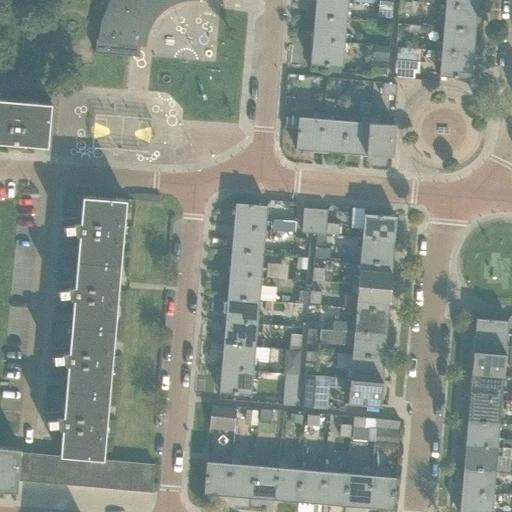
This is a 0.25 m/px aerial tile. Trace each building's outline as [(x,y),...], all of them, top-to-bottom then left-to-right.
[(111,0),(110,1),(109,4),(107,7),(105,13),(103,19),(102,23),(101,26),(100,32),(99,38),(95,38),(94,52),(138,56),(139,42),(137,42),(137,38),(138,34),(139,30),(140,27),(142,23),(144,20),(146,16),(148,13),(150,10),(153,7),(156,5),(159,2),(162,0),(161,0),(111,0)] [(352,5),(352,0),(314,0),(313,16),(345,19),(347,4),(352,5)] [(389,17),(391,0),(385,0),(378,0),(377,16),(389,17)] [(410,14),(411,1),(399,0),(398,13),(410,14)] [(474,30),(476,6),(439,3),(438,12),(443,13),(442,27),(474,30)] [(344,33),(345,19),(313,16),(312,39),(349,43),(349,34),(344,33)] [(472,53),(474,30),(442,27),(441,42),(436,41),(435,50),(472,53)] [(348,52),(349,43),(312,39),(309,64),(329,65),(341,66),(343,51),(348,52)] [(387,59),(387,45),(374,44),(373,58),(387,59)] [(430,60),(431,49),(399,46),(398,54),(394,54),(393,70),(406,71),(407,58),(430,60)] [(470,78),(472,53),(435,50),(434,59),(439,59),(438,75),(470,78)] [(387,60),(370,59),(369,76),(386,77),(387,60)] [(313,86),(313,76),(302,75),(301,85),(313,86)] [(394,95),(395,83),(382,82),(381,93),(394,95)] [(47,146),(50,102),(0,97),(0,142),(8,143),(7,146),(20,147),(20,144),(47,146)] [(358,101),(357,114),(369,115),(370,102),(367,102),(358,101)] [(319,150),(322,113),(313,113),(313,118),(297,117),(296,128),(295,148),(319,150)] [(343,152),(346,121),(331,119),(331,114),(322,113),(319,150),(343,152)] [(284,127),(296,128),(297,117),(285,116),(284,127)] [(367,155),(370,118),(361,117),(361,122),(346,121),(343,152),(367,155)] [(370,118),(367,155),(391,157),(394,125),(378,124),(378,118),(370,118)] [(75,260),(120,264),(125,199),(81,195),(79,222),(76,222),(75,234),(78,234),(75,260)] [(232,227),(269,230),(270,221),(265,221),(266,205),(234,202),(232,227)] [(301,232),(313,233),(315,209),(303,208),(301,232)] [(326,210),(315,209),(313,233),(324,234),(326,210)] [(356,237),(393,240),(395,216),(363,213),(362,223),(353,222),(352,232),(356,233),(356,237)] [(336,232),(337,218),(326,218),(325,231),(336,232)] [(283,230),(294,231),(295,221),(284,220),(283,230)] [(269,239),(269,230),(232,227),(230,250),(262,253),(263,238),(269,239)] [(391,264),(393,240),(356,237),(355,246),(361,247),(359,261),(391,264)] [(307,256),(308,240),(295,239),(294,255),(307,256)] [(329,248),(314,247),(314,256),(328,257),(329,248)] [(261,267),(262,253),(230,250),(228,274),(265,277),(266,268),(261,267)] [(307,257),(297,256),(295,268),(306,269),(307,257)] [(114,329),(120,264),(75,260),(73,286),(71,286),(69,299),(72,299),(70,325),(114,329)] [(389,287),(391,264),(359,261),(358,276),(353,275),(352,284),(389,287)] [(322,281),(323,267),(312,266),(311,280),(322,281)] [(265,286),(265,277),(228,274),(226,297),(258,300),(259,285),(265,286)] [(307,298),(308,284),(299,284),(298,297),(307,298)] [(387,310),(389,287),(352,284),(351,293),(357,293),(355,308),(387,310)] [(319,303),(320,290),(309,290),(308,303),(319,303)] [(257,314),(258,300),(226,297),(224,320),(261,323),(262,315),(257,314)] [(304,316),(305,303),(294,303),(293,316),(304,316)] [(385,334),(387,310),(355,308),(354,322),(349,322),(348,330),(348,331),(385,334)] [(475,318),(472,350),(489,352),(489,344),(510,345),(511,334),(506,334),(507,320),(475,318)] [(261,332),(261,323),(224,320),(222,343),(254,346),(255,332),(261,332)] [(108,394),(114,329),(70,325),(67,352),(65,352),(64,364),(66,364),(64,390),(108,394)] [(315,344),(316,328),(307,328),(306,344),(315,344)] [(348,331),(348,330),(319,328),(318,342),(342,344),(342,347),(349,348),(352,346),(351,354),(383,357),(385,334),(348,331)] [(299,350),(300,333),(290,333),(288,349),(299,350)] [(253,361),(254,346),(222,343),(220,367),(257,370),(258,361),(253,361)] [(472,350),(470,374),(502,376),(503,364),(508,365),(511,364),(511,345),(510,345),(489,344),(489,352),(472,350)] [(317,360),(317,351),(305,350),(305,359),(317,360)] [(381,380),(383,357),(351,354),(350,369),(345,369),(344,377),(381,380)] [(297,374),(298,374),(299,362),(283,361),(282,373),(284,374),(285,374),(289,374),(296,374),(297,374)] [(257,379),(257,370),(220,367),(218,391),(250,394),(251,378),(257,379)] [(284,374),(283,389),(284,389),(288,390),(295,390),(296,390),(297,374),(296,374),(289,374),(285,374),(284,374)] [(501,391),(502,376),(470,374),(468,397),(505,400),(506,391),(501,391)] [(322,404),(324,377),(305,375),(303,403),(322,404)] [(379,405),(381,380),(344,377),(343,386),(349,387),(347,402),(379,405)] [(102,460),(108,394),(64,390),(62,416),(59,416),(58,428),(61,428),(58,456),(102,460)] [(505,409),(505,400),(468,397),(466,420),(498,423),(499,409),(505,409)] [(209,429),(233,431),(236,407),(211,405),(209,429)] [(257,421),(258,407),(250,406),(248,419),(257,421)] [(258,407),(257,421),(269,422),(271,409),(258,407)] [(301,423),(302,414),(290,413),(289,421),(301,423)] [(318,426),(319,415),(307,414),(306,425),(318,426)] [(364,428),(365,417),(353,416),(352,427),(364,428)] [(398,448),(400,419),(375,417),(372,446),(398,448)] [(497,438),(498,423),(466,420),(464,444),(502,447),(502,446),(502,438),(497,438)] [(349,437),(351,424),(339,423),(338,436),(349,437)] [(364,428),(352,427),(351,434),(351,439),(366,440),(366,439),(367,428),(364,428)] [(508,446),(502,446),(502,447),(464,444),(462,467),(494,470),(495,460),(507,461),(508,446)] [(0,489),(16,491),(17,480),(19,452),(20,447),(0,445),(0,489)] [(102,460),(58,456),(22,452),(19,452),(17,480),(19,480),(151,492),(153,464),(102,460)] [(227,495),(230,458),(222,457),(221,462),(205,461),(203,493),(227,495)] [(251,497),(253,465),(239,464),(239,459),(230,458),(227,495),(251,497)] [(274,499),(277,462),(268,461),(268,466),(253,465),(251,497),(274,499)] [(297,501),(300,469),(286,468),(286,463),(277,462),(274,499),(297,501)] [(321,503),(324,466),(315,465),(315,470),(300,469),(297,501),(321,503)] [(344,505),(347,473),(333,472),(333,467),(324,466),(321,503),(344,505)] [(493,484),(494,470),(462,467),(460,491),(498,494),(498,485),(493,484)] [(367,507),(371,470),(362,469),(362,474),(347,473),(344,505),(367,507)] [(371,470),(367,507),(393,509),(395,477),(380,476),(380,471),(371,470)] [(497,502),(498,494),(460,491),(458,511),(490,511),(492,502),(497,502)]
